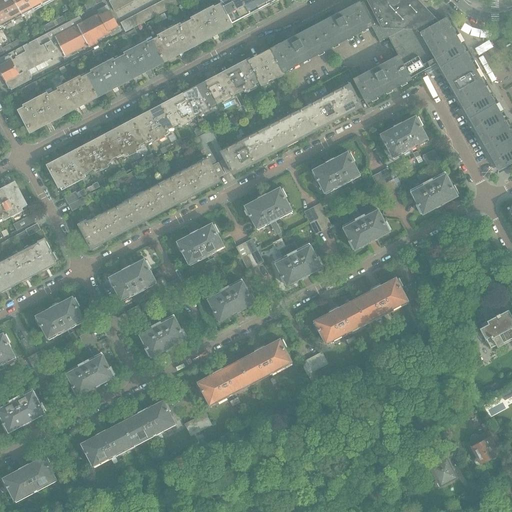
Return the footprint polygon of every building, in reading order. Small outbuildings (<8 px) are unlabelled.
[(23,16),(17,4),(14,0),(2,0),(0,1),(0,23),(2,27),(23,16)] [(44,5),(40,0),(14,0),(17,4),(23,16),(44,5)] [(119,9),(116,4),(114,0),(111,0),(109,1),(115,11),(119,9)] [(124,6),(121,0),(114,0),(116,4),(119,9),(124,6)] [(172,8),(170,4),(167,0),(164,0),(162,1),(164,5),(167,11),(172,8)] [(240,17),(234,4),(231,0),(220,0),(232,23),(233,23),(232,21),(240,17)] [(249,12),(242,0),(231,0),(234,4),(240,17),(249,12)] [(258,8),(253,0),(242,0),(249,12),(258,8)] [(440,62),(422,31),(421,28),(382,28),(369,4),(366,0),(361,3),(360,2),(359,3),(361,6),(362,6),(364,10),(363,11),(380,42),(389,37),(399,56),(402,63),(411,78),(411,77),(430,67),(437,63),(440,62)] [(440,22),(418,0),(366,0),(369,4),(382,28),(421,28),(422,31),(436,24),(440,22)] [(167,11),(164,5),(162,1),(157,4),(161,14),(167,11)] [(161,14),(157,4),(152,7),(156,16),(161,14)] [(232,26),(221,5),(215,8),(213,6),(202,12),(215,35),(232,26)] [(27,70),(52,57),(53,59),(59,55),(60,54),(63,53),(65,57),(66,56),(71,53),(72,56),(78,53),(77,50),(87,44),(89,48),(90,48),(90,47),(98,42),(96,39),(99,38),(100,39),(101,38),(100,37),(104,35),(105,37),(110,35),(111,37),(120,32),(121,31),(117,25),(107,6),(97,11),(98,12),(93,15),(94,17),(82,23),(79,17),(0,58),(0,72),(5,82),(6,81),(11,89),(31,78),(27,70)] [(365,29),(353,6),(345,10),(347,13),(336,19),(335,16),(316,25),(328,48),(365,29)] [(156,16),(152,7),(146,10),(151,19),(156,16)] [(151,19),(146,10),(141,12),(146,22),(151,19)] [(146,22),(141,12),(135,15),(140,25),(146,22)] [(215,35),(202,12),(192,17),(192,19),(187,22),(198,44),(215,35)] [(140,25),(135,15),(130,18),(135,27),(140,25)] [(135,27),(130,18),(125,21),(130,30),(135,27)] [(436,24),(422,31),(440,62),(454,53),(451,49),(455,46),(452,41),(456,38),(445,19),(440,22),(436,24)] [(130,30),(125,21),(121,23),(126,32),(130,30)] [(198,44),(187,22),(181,25),(181,23),(169,29),(182,52),(198,44)] [(285,71),(328,48),(316,25),(297,35),(273,48),(272,49),(272,50),(285,73),(285,72),(285,71)] [(182,52),(169,29),(158,35),(159,37),(153,40),(165,61),(182,52)] [(509,46),(506,39),(499,43),(503,50),(509,46)] [(165,61),(153,40),(148,43),(147,41),(136,47),(148,70),(165,61)] [(0,55),(14,48),(12,43),(11,44),(1,49),(0,48),(0,55)] [(148,70),(136,47),(124,53),(125,54),(120,57),(131,79),(148,70)] [(454,53),(440,62),(442,66),(447,74),(452,83),(474,70),(467,57),(462,49),(454,53)] [(285,73),(272,50),(263,55),(263,56),(261,57),(259,56),(251,61),(261,81),(263,84),(278,76),(279,77),(281,78),(282,78),(284,77),(285,76),(285,74),(284,73),(285,73)] [(358,86),(380,74),(402,63),(399,56),(398,56),(384,64),(386,67),(375,72),(374,69),(355,79),(354,79),(355,81),(358,86)] [(131,79),(120,57),(115,60),(114,58),(103,64),(115,88),(131,79)] [(261,81),(251,61),(250,61),(250,60),(228,71),(240,92),(245,90),(246,91),(257,86),(256,84),(261,81)] [(385,89),(395,84),(396,86),(410,79),(411,80),(412,80),(411,78),(402,63),(380,74),(358,86),(364,98),(364,99),(366,104),(368,103),(367,101),(387,91),(385,89)] [(115,88),(103,64),(92,70),(92,72),(87,75),(98,96),(115,88)] [(474,70),(452,83),(453,86),(461,100),(484,88),(474,70)] [(240,92),(228,71),(206,82),(218,104),(222,101),(223,103),(235,97),(234,95),(240,92)] [(98,96),(87,75),(81,78),(80,76),(69,82),(81,105),(98,96)] [(364,98),(358,86),(355,81),(349,84),(359,101),(364,99),(364,98)] [(38,87),(36,82),(30,85),(32,90),(38,87)] [(81,105),(69,82),(58,87),(59,89),(53,92),(65,114),(81,105)] [(218,104),(206,82),(184,94),(195,116),(201,113),(201,115),(213,109),(212,107),(218,104)] [(359,101),(349,84),(328,95),(340,118),(346,114),(346,113),(354,109),(355,110),(362,106),(359,101)] [(32,90),(30,85),(22,89),(24,94),(32,90)] [(484,88),(461,100),(471,117),(494,105),(484,88)] [(65,114),(53,92),(47,95),(46,94),(36,99),(48,123),(65,114)] [(269,98),(267,93),(260,97),(262,102),(269,98)] [(195,116),(184,94),(162,106),(173,127),(179,124),(180,126),(191,120),(190,118),(195,116)] [(340,118),(328,95),(307,107),(319,129),(325,126),(325,125),(333,120),(334,121),(340,118)] [(48,123),(36,99),(25,105),(26,107),(19,110),(31,132),(48,123)] [(494,105),(471,117),(481,135),(504,122),(494,105)] [(173,127),(162,106),(151,111),(158,124),(152,127),(157,138),(158,140),(164,137),(164,135),(169,132),(168,130),(173,127)] [(319,129),(307,107),(286,118),(298,140),(304,137),(303,136),(312,131),(313,132),(319,129)] [(264,116),(260,108),(255,110),(259,118),(264,116)] [(152,127),(158,124),(151,111),(134,121),(145,142),(150,139),(151,141),(157,138),(152,127)] [(402,123),(399,125),(412,150),(416,148),(415,145),(428,139),(421,126),(423,125),(419,117),(417,118),(416,116),(403,123),(402,123)] [(298,140),(286,118),(265,129),(276,151),(283,148),(282,147),(291,142),(291,143),(298,140)] [(145,142),(134,121),(123,126),(129,139),(123,142),(128,153),(130,155),(136,152),(135,150),(141,147),(140,145),(145,142)] [(504,122),(481,135),(486,143),(508,130),(504,122)] [(382,136),(381,137),(385,145),(386,144),(393,157),(400,153),(405,163),(415,157),(413,153),(412,150),(399,125),(395,127),(394,128),(381,135),(382,136)] [(123,142),(129,139),(123,126),(105,135),(117,157),(122,154),(123,156),(128,153),(123,142)] [(276,151),(265,129),(243,140),(255,162),(262,159),(261,158),(270,154),(270,155),(276,151)] [(224,174),(218,163),(217,163),(207,144),(211,142),(221,161),(220,162),(226,173),(232,170),(222,151),(211,130),(197,138),(208,159),(218,177),(224,174)] [(511,136),(508,130),(486,143),(491,152),(511,139),(511,136)] [(117,157),(105,135),(95,141),(101,154),(95,157),(100,168),(101,170),(108,166),(107,164),(112,162),(111,160),(117,157)] [(511,139),(491,152),(496,160),(511,151),(511,139)] [(255,162),(243,140),(222,151),(232,170),(234,174),(240,170),(240,169),(248,165),(249,166),(255,162)] [(95,157),(101,154),(95,141),(77,150),(89,172),(94,169),(95,171),(100,168),(95,157)] [(89,172),(77,150),(60,159),(66,170),(72,167),(78,179),(84,176),(83,175),(89,172)] [(426,162),(437,156),(434,150),(423,156),(426,162)] [(511,151),(496,160),(501,169),(505,167),(510,164),(511,162),(511,151)] [(360,174),(353,162),(355,161),(351,153),(349,154),(348,152),(335,159),(334,159),(330,161),(344,186),(348,183),(347,181),(360,174)] [(185,165),(178,154),(176,155),(182,166),(185,165)] [(440,162),(437,156),(426,162),(429,168),(440,162)] [(78,179),(72,167),(66,170),(60,159),(49,165),(61,188),(78,179)] [(218,177),(208,159),(187,170),(199,192),(205,189),(205,188),(213,183),(214,184),(220,181),(218,177)] [(344,186),(330,161),(327,162),(326,163),(326,164),(313,170),(314,172),(313,173),(317,181),(319,180),(325,192),(338,186),(339,188),(344,186)] [(393,179),(388,169),(383,171),(388,182),(393,179)] [(199,192),(187,170),(166,181),(178,203),(184,200),(183,199),(192,195),(193,196),(199,192)] [(383,171),(381,172),(378,174),(384,184),(388,182),(383,171)] [(384,184),(378,174),(373,177),(378,187),(384,184)] [(457,195),(459,194),(454,186),(453,187),(446,174),(433,181),(432,179),(428,181),(441,206),(444,204),(445,203),(458,196),(457,195)] [(399,191),(393,179),(388,182),(394,193),(399,191)] [(178,203),(166,181),(145,193),(156,215),(163,211),(162,210),(171,206),(171,207),(178,203)] [(441,206),(428,181),(423,184),(424,186),(411,192),(418,205),(417,206),(421,214),(422,213),(423,214),(436,208),(438,208),(441,206)] [(388,182),(384,184),(390,196),(394,193),(388,182)] [(27,206),(15,183),(0,190),(0,196),(5,205),(11,215),(27,206)] [(390,196),(384,184),(378,187),(384,199),(390,196)] [(266,195),(263,196),(276,221),(280,219),(279,217),(292,210),(285,198),(287,197),(283,189),(281,190),(280,188),(267,195),(267,194),(266,195)] [(78,198),(75,193),(66,198),(69,203),(78,198)] [(156,215),(145,193),(124,204),(135,226),(141,222),(141,221),(150,217),(150,218),(156,215)] [(5,205),(0,196),(0,217),(3,216),(4,218),(11,215),(5,205)] [(247,208),(245,209),(249,217),(251,216),(257,228),(269,222),(278,240),(284,237),(280,229),(278,225),(276,221),(263,196),(259,198),(258,199),(259,199),(246,206),(247,208)] [(73,211),(87,204),(83,198),(70,205),(73,211)] [(135,226),(124,204),(102,215),(114,237),(120,234),(120,233),(128,228),(129,229),(135,226)] [(325,215),(320,204),(314,207),(320,218),(325,215)] [(314,207),(310,210),(315,220),(320,218),(314,207)] [(356,221),(344,228),(350,241),(349,241),(353,249),(355,249),(355,250),(368,243),(368,244),(370,243),(373,242),(360,217),(358,213),(356,209),(356,208),(351,211),(356,221)] [(315,220),(310,210),(305,212),(310,223),(315,220)] [(364,215),(360,217),(373,242),(376,240),(377,239),(390,232),(389,230),(391,230),(387,222),(385,222),(378,210),(365,217),(364,215)] [(114,237),(102,215),(87,223),(86,221),(80,225),(92,248),(99,245),(98,244),(107,239),(108,240),(114,237)] [(331,226),(325,215),(320,218),(326,229),(331,226)] [(32,216),(18,223),(21,228),(35,221),(32,216)] [(320,218),(315,220),(321,231),(326,229),(320,218)] [(321,231),(315,220),(310,223),(316,234),(321,231)] [(37,224),(26,230),(28,234),(29,236),(40,230),(37,224)] [(224,246),(218,233),(219,232),(215,225),(213,225),(212,224),(199,230),(198,230),(195,232),(208,257),(212,255),(211,252),(224,246)] [(208,257),(195,232),(191,234),(191,235),(178,242),(179,244),(177,244),(181,252),(183,252),(189,264),(202,257),(203,259),(208,257)] [(56,263),(52,254),(52,253),(51,252),(52,252),(45,239),(38,242),(38,243),(24,250),(36,273),(42,270),(42,269),(50,265),(51,266),(56,263)] [(257,250),(252,240),(247,242),(252,253),(257,250)] [(247,242),(245,243),(242,245),(248,256),(252,253),(247,242)] [(295,242),(288,245),(305,277),(309,275),(309,274),(322,267),(321,266),(323,265),(319,257),(317,258),(310,246),(299,251),(295,242)] [(248,256),(242,245),(237,247),(243,259),(248,256)] [(284,259),(276,264),(283,276),(281,277),(285,285),(287,284),(288,286),(301,279),(302,279),(305,277),(288,245),(279,250),(284,259)] [(36,273),(24,250),(4,261),(16,284),(22,281),(21,280),(30,275),(31,276),(36,273)] [(263,262),(257,250),(252,253),(258,265),(263,262)] [(252,253),(248,256),(254,267),(258,265),(252,253)] [(444,263),(440,255),(432,259),(436,267),(444,263)] [(254,267),(248,256),(243,259),(248,270),(254,267)] [(156,281),(150,269),(151,268),(147,260),(146,261),(145,259),(132,266),(130,266),(127,268),(140,292),(145,290),(143,288),(156,281)] [(16,284),(4,261),(0,262),(0,292),(2,292),(1,291),(10,286),(10,287),(16,284)] [(140,292),(127,268),(124,270),(123,271),(110,278),(111,279),(109,280),(113,288),(115,287),(122,300),(135,292),(140,303),(144,301),(142,297),(140,292)] [(190,287),(184,276),(179,278),(185,289),(190,287)] [(179,278),(174,281),(180,292),(185,289),(179,278)] [(408,301),(401,287),(403,286),(399,279),(397,280),(396,278),(380,287),(380,285),(379,286),(379,287),(373,290),(373,289),(372,289),(373,291),(356,299),(367,322),(383,314),(385,317),(386,317),(390,324),(394,322),(391,317),(388,311),(408,301)] [(180,292),(174,281),(169,284),(175,295),(180,292)] [(229,286),(225,288),(238,313),(241,311),(242,310),(255,303),(254,302),(255,301),(251,293),(250,294),(243,281),(230,288),(229,286)] [(222,283),(206,292),(209,299),(208,299),(215,312),(213,313),(218,321),(219,320),(220,321),(233,315),(234,315),(238,313),(225,288),(223,284),(222,283)] [(195,297),(190,287),(185,289),(190,300),(195,297)] [(185,289),(180,292),(186,302),(190,300),(185,289)] [(186,302),(180,292),(175,295),(180,305),(186,302)] [(429,309),(423,296),(416,299),(422,312),(429,309)] [(84,319),(78,307),(80,306),(75,298),(74,299),(73,297),(59,304),(58,304),(55,306),(68,331),(72,329),(71,326),(84,319)] [(367,322),(356,299),(339,309),(338,307),(337,308),(337,309),(334,310),(331,312),(331,311),(330,311),(331,313),(315,321),(316,323),(314,324),(317,331),(319,330),(326,344),(367,322)] [(511,320),(507,311),(501,300),(489,306),(495,318),(486,323),(488,326),(481,329),(486,340),(492,337),(493,340),(494,340),(498,348),(501,346),(500,344),(511,337),(511,320)] [(68,331),(55,306),(51,308),(50,309),(37,316),(38,318),(36,319),(40,327),(42,326),(48,338),(61,331),(62,334),(68,331)] [(142,312),(139,306),(128,312),(131,317),(142,312)] [(134,323),(145,317),(142,312),(131,317),(134,323)] [(170,348),(157,324),(155,320),(152,316),(148,318),(153,328),(140,335),(147,348),(145,348),(149,356),(151,356),(152,357),(165,350),(165,351),(166,350),(170,348)] [(187,337),(183,329),(182,329),(175,317),(162,324),(161,322),(157,324),(170,348),(173,347),(174,346),(187,339),(186,337),(187,337)] [(94,337),(91,331),(80,336),(83,342),(94,337)] [(15,356),(9,343),(10,342),(6,334),(5,335),(4,333),(0,335),(0,366),(4,365),(3,362),(15,356)] [(97,343),(97,342),(94,337),(83,342),(86,348),(97,343)] [(292,361),(285,348),(287,347),(283,340),(281,341),(280,339),(264,348),(263,346),(263,347),(263,348),(257,351),(256,350),(256,351),(256,352),(239,361),(251,383),(292,361)] [(49,360),(43,350),(38,353),(43,363),(49,360)] [(328,364),(322,352),(315,356),(322,368),(328,364)] [(38,353),(35,354),(33,355),(39,366),(43,363),(38,353)] [(39,366),(33,355),(28,358),(34,369),(39,366)] [(114,375),(115,374),(111,366),(110,367),(103,355),(90,362),(89,360),(84,362),(97,387),(100,385),(101,384),(115,377),(114,375)] [(322,368),(315,356),(307,360),(313,372),(322,368)] [(54,371),(49,360),(43,363),(49,374),(54,371)] [(313,372),(307,360),(302,363),(308,375),(313,372)] [(251,383),(239,361),(222,370),(222,368),(221,369),(221,370),(215,373),(215,372),(214,373),(215,374),(198,382),(199,384),(198,385),(201,392),(203,391),(210,405),(251,383)] [(97,387),(84,362),(79,365),(80,367),(67,374),(74,386),(72,387),(76,395),(78,394),(79,396),(92,389),(94,389),(97,387)] [(43,363),(39,366),(44,377),(49,374),(43,363)] [(44,377),(39,366),(34,369),(39,379),(44,377)] [(511,387),(501,394),(504,399),(511,394),(511,387)] [(40,404),(34,391),(21,397),(20,395),(15,398),(29,423),(31,422),(32,421),(32,420),(45,413),(45,412),(46,411),(42,403),(40,404)] [(29,423),(15,398),(10,401),(11,403),(0,408),(0,414),(4,423),(3,424),(7,432),(9,431),(9,432),(23,425),(24,425),(29,423)] [(175,423),(168,410),(170,409),(166,401),(165,402),(164,401),(148,409),(147,408),(146,408),(146,409),(143,411),(140,412),(140,411),(139,412),(140,413),(123,422),(134,444),(175,423)] [(212,425),(206,414),(199,417),(205,429),(212,425)] [(205,429),(199,417),(191,421),(197,433),(205,429)] [(197,433),(191,421),(185,424),(191,436),(197,433)] [(134,444),(123,422),(106,431),(105,430),(104,430),(105,431),(99,434),(98,433),(97,434),(98,435),(82,444),(83,446),(81,446),(85,454),(86,453),(94,466),(134,444)] [(498,455),(493,446),(493,443),(493,442),(498,439),(492,428),(485,432),(485,433),(479,436),(478,435),(476,434),(475,434),(474,434),(472,434),(471,435),(471,436),(470,438),(470,439),(471,441),(473,446),(472,447),(477,457),(476,458),(475,460),(475,462),(476,463),(477,464),(479,465),(480,465),(481,465),(498,455)] [(457,477),(445,456),(451,453),(446,443),(440,446),(440,447),(437,449),(441,458),(434,462),(435,465),(430,468),(427,470),(429,475),(435,473),(442,486),(457,477)] [(56,479),(49,465),(51,465),(48,457),(46,458),(45,457),(29,465),(28,464),(27,464),(28,465),(22,468),(21,467),(20,468),(21,469),(4,478),(5,480),(3,481),(7,488),(8,487),(15,500),(56,479)] [(95,487),(89,475),(83,478),(90,490),(95,487)] [(90,490),(83,478),(75,482),(81,494),(90,490)] [(81,494),(75,482),(69,486),(75,498),(81,494)]
